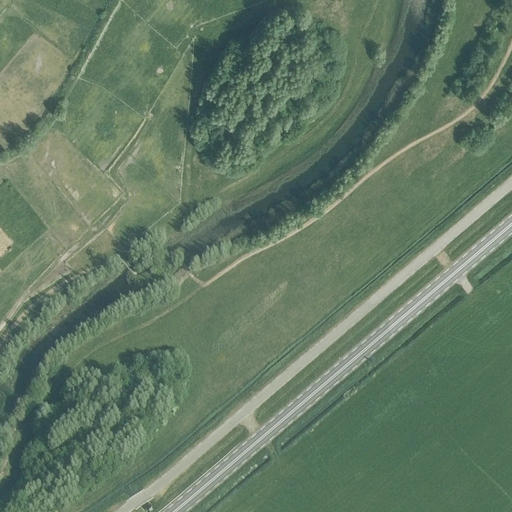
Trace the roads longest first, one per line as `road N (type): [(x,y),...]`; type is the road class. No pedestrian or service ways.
road 1 (unclassified): [(121,511),(511,184)]
road 2 (secondary): [(174,511),(511,227)]
